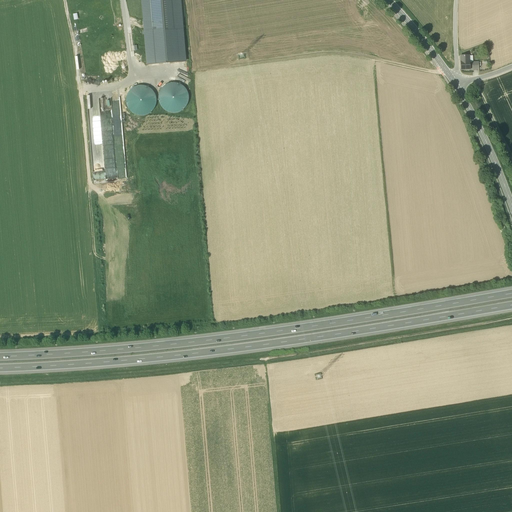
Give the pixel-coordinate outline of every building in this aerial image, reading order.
[(179,0),(142,0),(145,31),(182,28),(179,0)] [(145,31),(148,65),(185,61),(182,28),(145,31)] [(461,57),(461,69),(470,69),(469,56),(462,56),(461,57)] [(187,106),(189,101),(189,95),(187,90),(184,86),(179,83),(174,82),(169,83),(164,86),(160,90),(158,95),(158,100),(160,105),(163,110),(168,112),(173,113),(179,113),(183,110),(187,106)] [(155,109),(157,104),(157,98),(155,93),(151,89),(147,86),(141,85),(136,86),(131,89),(128,93),(126,98),(126,103),(128,108),(131,112),(136,115),(141,116),(146,115),(151,113),(155,109)] [(108,106),(107,104),(111,102),(109,97),(99,101),(103,110),(106,109),(105,107),(108,106)] [(118,212),(135,209),(134,202),(117,205),(118,212)]
